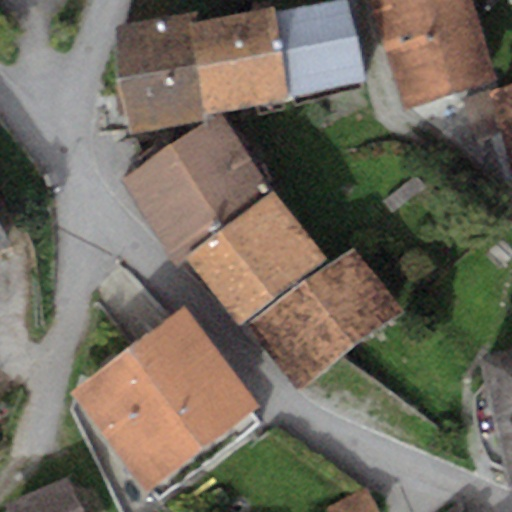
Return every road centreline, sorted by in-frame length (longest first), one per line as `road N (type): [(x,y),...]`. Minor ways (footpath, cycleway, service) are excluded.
road 1 (residential): [(63,157),(261,382),(493,511)]
road 2 (track): [(103,202),(30,458),(0,482)]
road 3 (residential): [(63,157),(109,0)]
